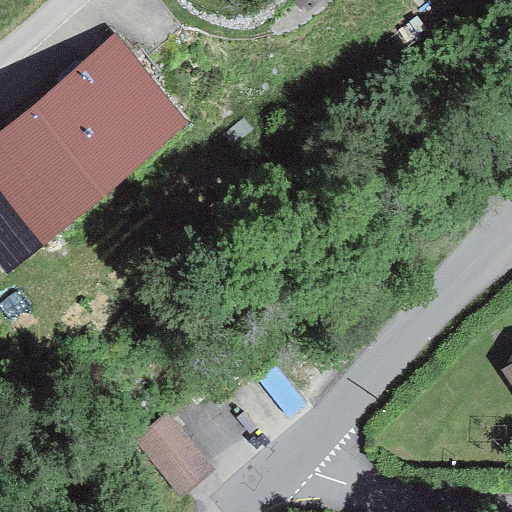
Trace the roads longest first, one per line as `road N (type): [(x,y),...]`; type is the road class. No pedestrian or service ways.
road 1 (unclassified): [(511,227),(299,467)]
road 2 (residential): [(95,0),(0,78)]
